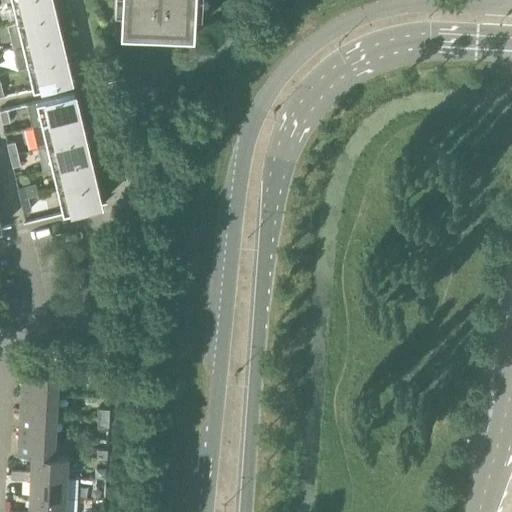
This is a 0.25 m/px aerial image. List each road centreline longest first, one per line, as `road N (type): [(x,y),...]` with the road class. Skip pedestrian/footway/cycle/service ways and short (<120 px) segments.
road 1 (secondary): [(511,5),(431,3),(366,15),(307,48),(258,108),(243,152),(207,511)]
road 2 (secondary): [(245,511),(270,210),(297,112),(347,67),(382,51),(441,42),(511,45)]
road 3 (unclassified): [(511,269),(478,417),(484,488)]
road 4 (residential): [(112,198),(105,334),(41,335)]
